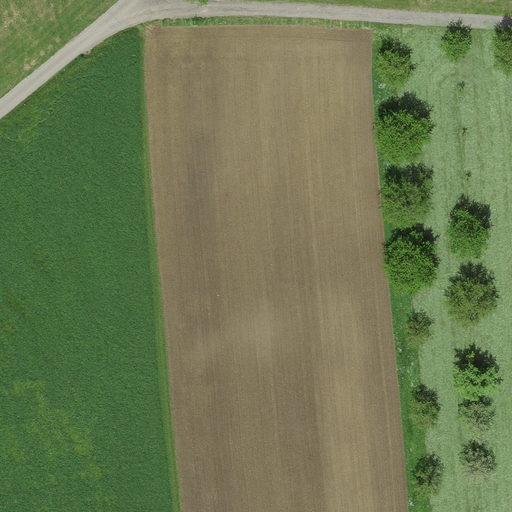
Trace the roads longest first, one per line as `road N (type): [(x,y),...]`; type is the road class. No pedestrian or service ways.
road 1 (track): [(137,8),(511,25)]
road 2 (unclassified): [(0,117),(145,0)]
